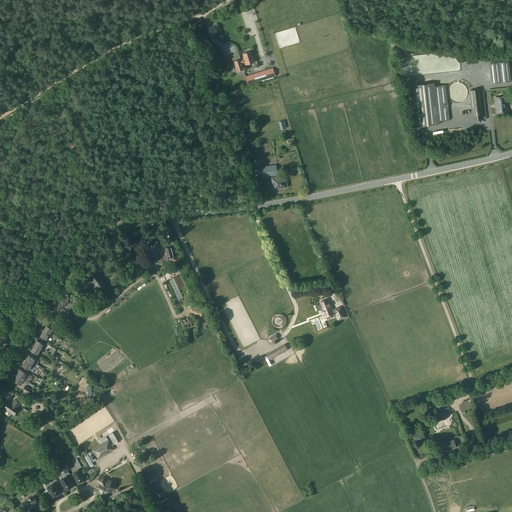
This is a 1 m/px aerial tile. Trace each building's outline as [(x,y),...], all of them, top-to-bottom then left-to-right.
[(252,58),(252,55),(251,51),(243,54),(244,57),(244,58),(234,61),(237,72),(244,70),(242,63),(245,62),(246,65),(255,62),(254,57),(252,58)] [(403,73),(413,71),(410,56),(402,58),(403,62),(401,62),(403,73)] [(492,84),(510,82),(508,61),(490,63),(492,84)] [(275,76),(273,68),(246,77),(248,84),(275,76)] [(438,124),(438,121),(449,120),(445,85),(434,86),(434,83),(412,85),(416,126),(438,124)] [(480,89),(470,90),(472,117),(483,115),(480,89)] [(497,114),(509,113),(507,96),(495,97),(497,114)] [(271,175),(277,174),(276,165),(262,167),(263,177),(271,176),(271,175)] [(287,187),(286,182),(285,182),(285,177),(278,178),(278,177),(272,178),(274,190),(277,189),(277,188),(281,188),(287,187)] [(148,245),(146,245),(149,253),(150,256),(156,254),(156,251),(159,250),(158,246),(158,245),(158,243),(157,243),(157,242),(151,244),(151,243),(150,242),(149,243),(148,244),(148,245)] [(171,247),(165,249),(168,258),(174,257),(171,247)] [(169,270),(171,274),(179,269),(177,266),(169,270)] [(185,284),(181,272),(170,276),(173,287),(185,284)] [(96,284),(90,288),(92,292),(98,288),(99,289),(105,285),(98,274),(92,279),(96,284)] [(69,296),(62,301),(70,312),(71,312),(71,310),(77,306),(74,302),(69,296)] [(321,305),(319,306),(323,316),(325,315),(327,320),(333,318),(332,316),(336,314),(338,321),(346,318),(345,318),(341,307),(341,306),(333,309),(331,302),(329,303),(328,299),(319,302),(321,305)] [(62,301),(54,307),(59,313),(62,317),(67,312),(68,313),(69,313),(70,312),(62,301)] [(274,314),(271,320),(277,324),(281,318),(274,314)] [(58,319),(53,323),(58,329),(62,326),(58,319)] [(46,325),(43,330),(50,334),(53,329),(46,325)] [(71,329),(67,333),(71,337),(75,333),(71,329)] [(43,330),(40,336),(47,339),(50,334),(43,330)] [(269,338),(269,340),(270,342),(272,343),(278,339),(279,338),(278,335),(276,334),(269,338)] [(37,340),(34,345),(41,349),(44,344),(46,345),(47,343),(43,341),(42,343),(37,340)] [(268,357),(287,347),(283,341),(265,351),(268,357)] [(34,345),(31,350),(38,354),(41,349),(34,345)] [(29,355),(26,361),(33,365),(38,368),(40,366),(37,364),(39,361),(36,359),(29,355)] [(26,361),(23,366),(30,370),(33,372),(35,369),(37,370),(38,368),(33,365),(26,361)] [(21,370),(17,375),(24,379),(27,381),(30,382),(28,381),(29,379),(26,377),(27,374),(21,370)] [(17,375),(14,380),(21,385),(24,379),(17,375)] [(441,403),(440,400),(440,398),(434,400),(436,405),(437,410),(433,412),(435,419),(439,417),(446,416),(442,403),(441,403)] [(9,401),(4,408),(14,415),(19,408),(17,407),(21,403),(15,399),(13,402),(12,404),(9,401)] [(415,441),(425,438),(422,429),(412,433),(415,441)] [(441,452),(456,447),(454,439),(438,444),(441,452)] [(108,440),(92,450),(97,458),(113,447),(108,440)] [(77,458),(73,461),(77,469),(82,467),(77,458)] [(106,466),(107,468),(122,461),(121,459),(106,466)] [(64,465),(60,467),(65,476),(69,474),(64,465)] [(79,470),(73,473),(79,484),(80,483),(81,484),(84,482),(83,481),(85,480),(83,476),(81,474),(79,470)] [(67,477),(61,480),(66,491),(73,487),(70,483),(69,481),(67,477)] [(105,477),(99,480),(101,484),(100,485),(104,494),(115,489),(110,480),(107,481),(105,477)] [(55,484),(47,488),(49,492),(51,491),(54,497),(55,497),(56,497),(59,496),(58,495),(60,494),(55,484)] [(26,500),(25,501),(25,502),(28,510),(30,509),(31,510),(34,508),(33,507),(35,506),(36,508),(39,506),(36,500),(38,499),(36,494),(32,496),(32,497),(26,500)]
